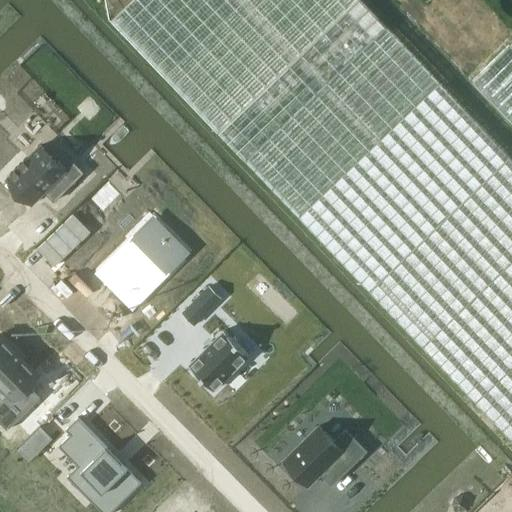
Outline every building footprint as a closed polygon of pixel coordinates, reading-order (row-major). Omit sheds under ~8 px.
[(511,157),(362,0),(133,0),(113,20),(248,160),(511,437),(511,157)] [(511,42),(472,82),(511,122),(511,42)] [(58,196),(84,171),(65,152),(57,160),(55,158),(53,155),(53,156),(42,144),(8,177),(16,185),(15,185),(25,195),(33,202),(46,190),(47,191),(50,188),(58,196)] [(70,214),(34,249),(51,266),(87,231),(70,214)] [(129,239),(97,271),(116,289),(132,273),(151,291),(166,276),(158,268),(184,242),(163,220),(137,247),(129,239)] [(195,323),(213,305),(202,293),(184,312),(195,323)] [(214,389),(250,354),(225,329),(190,364),(214,389)] [(33,381),(41,374),(0,332),(0,377),(1,378),(0,379),(0,415),(8,424),(42,390),(33,381)] [(122,469),(107,454),(112,450),(79,416),(66,428),(71,433),(60,445),(83,469),(78,474),(99,495),(104,490),(118,505),(142,481),(127,465),(122,469)] [(332,484),(367,450),(346,429),(335,440),(320,425),(284,460),(309,484),(321,472),(323,474),(326,471),(335,479),(331,483),(332,484)]
